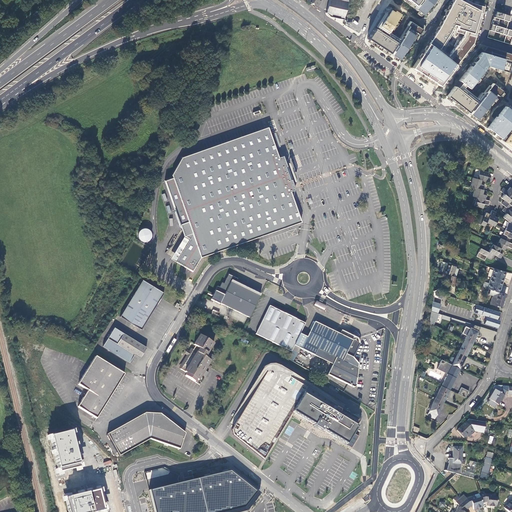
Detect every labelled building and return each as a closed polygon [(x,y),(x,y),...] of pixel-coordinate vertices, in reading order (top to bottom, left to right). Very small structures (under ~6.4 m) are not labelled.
[(328,0),(325,13),(329,16),(343,20),(347,0),(328,0)] [(407,0),(414,5),(416,3),(418,4),(414,9),(422,14),(433,0),(407,0)] [(439,86),(473,43),(484,7),(472,3),(465,0),(452,0),(439,25),(410,68),(439,86)] [(386,32),(398,13),(388,6),(367,38),(389,53),(391,49),(393,51),(391,54),(398,59),(415,33),(418,35),(422,29),(410,21),(407,25),(409,26),(396,45),(395,45),(396,43),(386,36),(388,33),(386,32)] [(510,15),(495,11),(493,17),(493,19),(499,21),(499,18),(508,21),(510,15)] [(511,29),(491,24),(490,25),(489,30),(511,37),(509,45),(511,45),(511,29)] [(511,66),(511,53),(486,47),(458,80),(460,81),(455,87),(454,86),(446,96),(453,101),(467,112),(475,103),(460,91),(464,85),(468,89),(487,66),(510,73),(511,66)] [(503,91),(493,83),(468,114),(475,119),(495,94),(498,96),(503,91)] [(511,121),(511,112),(505,107),(487,129),(511,148),(511,130),(508,127),(511,121)] [(192,272),(193,271),(193,270),(200,257),(254,238),(301,222),(290,192),(293,191),(294,188),(291,181),(289,182),(287,175),(285,168),(285,166),(282,157),(278,158),(270,135),(268,128),(191,155),(188,156),(182,158),(172,175),(173,178),(165,181),(173,207),(183,237),(173,254),(170,260),(175,262),(192,272)] [(487,172),(479,170),(476,178),(481,180),(489,182),(490,178),(486,176),(487,172)] [(476,178),(472,177),(469,186),(474,187),(483,189),(484,185),(480,184),(481,180),(476,178)] [(481,194),(483,189),(474,187),(471,196),(476,197),(485,199),(486,195),(481,194)] [(503,187),(500,191),(504,194),(510,200),(511,198),(511,188),(510,187),(507,191),(503,187)] [(504,194),(501,197),(504,200),(501,204),(505,207),(508,210),(511,204),(511,201),(510,200),(504,194)] [(485,199),(476,197),(473,206),(482,208),(483,204),(488,205),(489,201),(485,199)] [(505,213),(502,217),(508,222),(509,223),(511,218),(511,212),(508,210),(505,207),(502,210),(505,213)] [(495,212),(491,210),(489,214),(485,222),(493,226),(497,218),(494,216),(495,212)] [(489,214),(485,212),(483,216),(479,214),(475,222),(483,226),(485,222),(489,214)] [(148,241),(149,240),(150,238),(151,236),(151,234),(150,231),(148,230),(146,229),(143,229),(141,229),(139,231),(138,232),(137,234),(137,236),(138,238),(139,240),(140,241),(141,241),(142,242),(144,242),(146,242),(148,241)] [(511,233),(504,230),(500,238),(508,242),(510,238),(511,238),(511,233)] [(500,238),(496,246),(500,248),(504,250),(506,246),(510,248),(511,244),(508,242),(500,238)] [(496,246),(491,244),(487,252),(492,254),(500,258),(502,254),(498,252),(500,248),(496,246)] [(487,252),(479,248),(476,256),(484,260),(486,256),(490,258),(492,254),(487,252)] [(505,272),(493,268),(490,278),(501,282),(503,276),(505,272)] [(217,287),(211,300),(220,304),(221,304),(250,318),(261,294),(236,282),(238,279),(234,277),(231,275),(229,274),(224,283),(222,282),(219,288),(217,287)] [(448,275),(444,287),(447,287),(448,284),(453,285),(455,277),(452,276),(448,275)] [(501,282),(490,278),(487,287),(499,292),(500,287),(499,287),(501,282)] [(143,280),(130,300),(130,301),(120,317),(141,330),(150,316),(159,300),(161,297),(163,293),(164,293),(161,291),(143,280)] [(505,294),(489,289),(488,294),(492,295),(489,304),(500,308),(505,294)] [(443,292),(434,291),(433,298),(442,299),(443,292)] [(329,306),(316,300),(312,307),(325,313),(329,306)] [(438,314),(441,304),(432,301),(430,311),(438,314)] [(499,311),(477,303),(474,312),(487,317),(485,322),(497,327),(499,320),(496,319),(499,311)] [(256,334),(291,351),(292,351),(294,346),(300,333),(305,323),(296,318),(294,317),(270,305),(256,334)] [(355,319),(344,314),(338,326),(349,331),(355,319)] [(307,337),(300,333),(294,346),(314,356),(333,364),(328,376),(354,388),(356,388),(359,364),(353,358),(360,344),(359,341),(358,338),(341,331),(340,334),(314,322),(307,337)] [(134,354),(139,357),(146,347),(114,327),(111,332),(105,328),(101,334),(107,338),(103,344),(129,361),(134,354)] [(470,328),(464,340),(471,344),(477,332),(471,329),(470,328)] [(214,344),(200,335),(195,344),(196,346),(193,350),(180,370),(188,374),(186,377),(197,383),(202,375),(206,377),(209,373),(205,370),(211,361),(209,359),(211,355),(208,353),(214,344)] [(471,344),(464,340),(457,352),(465,356),(471,344)] [(465,356),(457,352),(454,359),(451,365),(459,368),(465,356)] [(91,364),(78,385),(88,391),(78,407),(96,418),(117,386),(124,375),(95,357),(91,364)] [(436,368),(447,374),(441,386),(448,390),(459,368),(451,365),(448,363),(441,359),(436,368)] [(232,429),(233,434),(264,459),(280,433),(292,412),(312,424),(317,427),(335,437),(346,444),(360,419),(338,406),(326,399),(305,386),(280,372),(266,372),(232,429)] [(442,402),(448,390),(441,386),(434,398),(442,402)] [(460,387),(457,394),(464,398),(468,391),(460,387)] [(499,393),(494,389),(488,399),(487,402),(487,404),(494,408),(496,404),(498,405),(506,391),(502,389),(499,393)] [(426,415),(434,419),(442,402),(434,398),(426,415)] [(149,439),(179,449),(184,432),(160,414),(144,413),(107,434),(119,455),(149,439)] [(467,420),(456,431),(463,438),(472,429),(475,432),(481,426),(482,422),(467,420)] [(73,431),(51,436),(59,470),(81,465),(73,431)] [(461,448),(452,447),(452,458),(448,458),(447,466),(445,471),(460,475),(461,448)] [(491,459),(485,457),(482,471),(487,473),(491,459)] [(476,463),(469,461),(466,472),(473,474),(476,463)] [(257,490),(232,470),(191,480),(178,483),(151,489),(157,511),(215,511),(242,506),(246,505),(257,490)] [(69,496),(72,511),(92,511),(107,508),(102,488),(69,496)] [(484,493),(479,495),(479,497),(481,503),(484,502),(486,503),(486,506),(496,507),(497,498),(492,497),(492,495),(484,494),(484,493)] [(463,495),(455,502),(457,504),(465,497),(463,495)] [(465,499),(462,502),(467,509),(470,507),(472,506),(473,509),(482,507),(481,503),(479,497),(475,498),(474,497),(466,499),(465,499)] [(511,511),(511,499),(503,508),(507,511),(511,511)] [(452,511),(451,511),(450,511),(464,511),(465,511),(467,509),(462,502),(458,505),(454,511),(452,511)]
